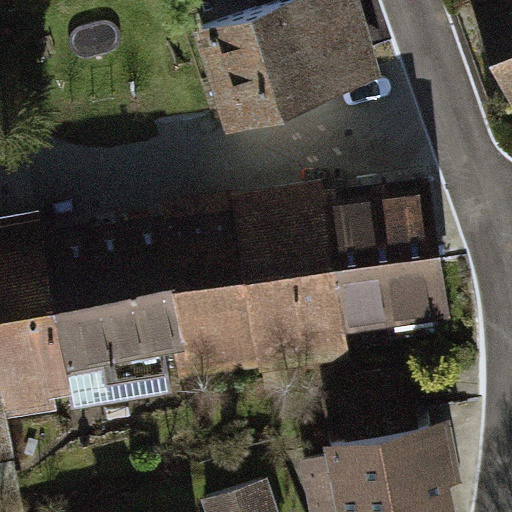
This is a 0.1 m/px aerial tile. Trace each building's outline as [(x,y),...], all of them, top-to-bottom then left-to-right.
[(230,0),(182,13),(212,124),(381,78),(360,0),(230,0)] [(511,0),(473,0),(511,98),(511,0)] [(45,206),(0,212),(0,415),(460,347),(434,174),(335,189),(332,170),(165,194),(168,215),(49,233),(45,206)] [(434,424),(429,406),(374,413),(329,424),(332,441),(337,441),(339,450),(310,456),(319,511),(449,511),(431,425),(434,424)] [(274,511),(267,481),(208,498),(211,511),(274,511)]
